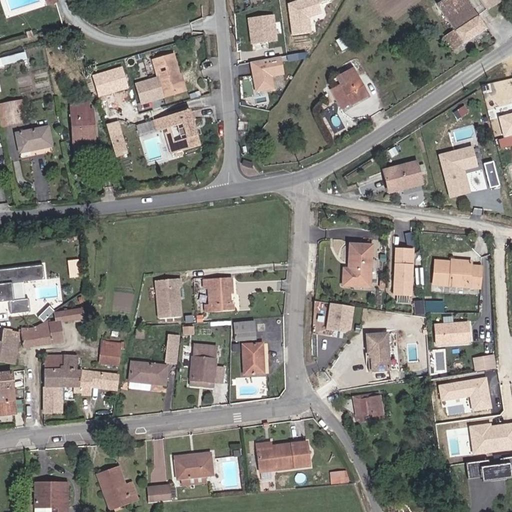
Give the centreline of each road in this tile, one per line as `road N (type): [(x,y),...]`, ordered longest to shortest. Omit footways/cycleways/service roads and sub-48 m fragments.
road 1 (residential): [(300,397),(281,408),(0,442)]
road 2 (tertiary): [(301,178),(337,163),(511,47)]
road 3 (tertiary): [(0,217),(231,189)]
road 4 (residential): [(301,178),(300,397)]
road 5 (track): [(303,193),(511,232)]
road 6 (residential): [(222,0),(231,189)]
road 7 (residential): [(499,228),(511,370)]
road 8 (residential): [(300,397),(324,410),(379,511)]
